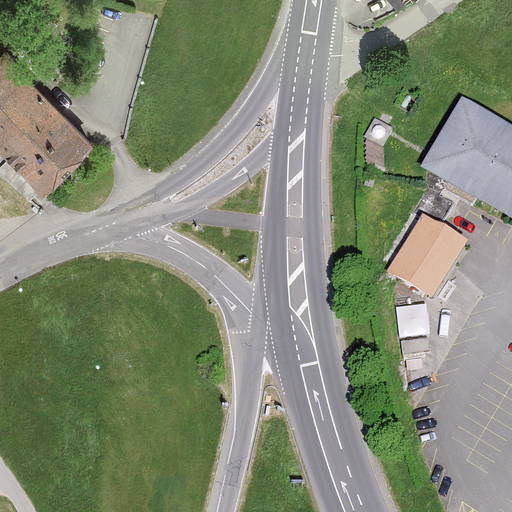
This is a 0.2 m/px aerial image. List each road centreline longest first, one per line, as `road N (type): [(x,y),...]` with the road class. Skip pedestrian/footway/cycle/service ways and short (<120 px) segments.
road 1 (motorway): [(175,511),(175,320),(188,226),(248,0)]
road 2 (motorway): [(202,0),(143,217),(131,314),(132,511)]
road 3 (tertiary): [(300,87),(230,163),(104,228)]
road 4 (motorway): [(262,316),(224,511)]
road 5 (tertiary): [(104,228),(195,260),(262,316)]
road 6 (residential): [(300,87),(329,57),(439,0)]
road 7 (primary): [(355,511),(308,360)]
road 8 (primary): [(295,225),(300,87)]
road 9 (primary): [(308,360),(295,225)]
